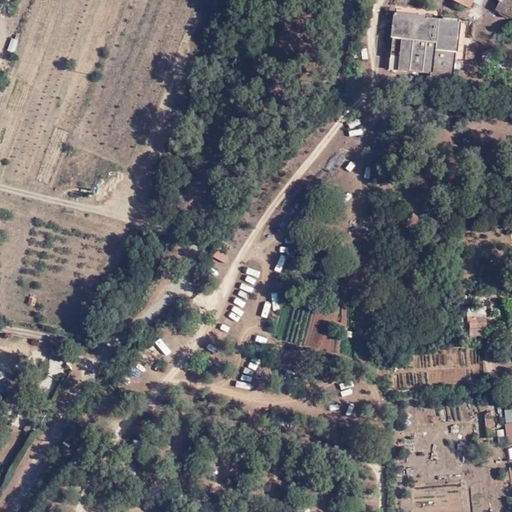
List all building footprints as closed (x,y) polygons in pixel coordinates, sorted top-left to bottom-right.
[(447,0),(474,11),(475,6),(471,5),(473,0),(447,0)] [(511,0),(500,0),(497,8),(500,9),(498,15),(501,19),(508,21),(511,20),(511,17),(511,0)] [(470,24),(398,19),(394,66),(401,67),(401,76),(434,78),(435,82),(457,83),(459,63),(468,64),(470,24)] [(511,66),(511,54),(511,53),(504,57),(495,52),(488,55),(485,59),(486,66),(491,70),(498,70),(500,80),(511,68),(511,66)] [(248,267),(247,274),(259,277),(261,270),(248,267)] [(225,323),(235,327),(243,309),(233,304),(225,323)] [(469,329),(484,329),(484,317),(468,317),(469,329)] [(255,341),(266,344),(268,338),(257,334),(255,341)] [(149,352),(160,362),(171,350),(160,340),(149,352)] [(404,389),(439,382),(433,352),(398,359),(404,389)] [(147,354),(142,359),(154,370),(159,364),(147,354)] [(467,365),(469,381),(485,378),(483,362),(467,365)] [(3,383),(13,381),(12,370),(1,372),(3,383)] [(343,396),(352,394),(349,382),(340,385),(343,396)] [(24,427),(34,432),(44,413),(34,408),(24,427)] [(496,430),(498,440),(505,439),(503,429),(496,430)]
